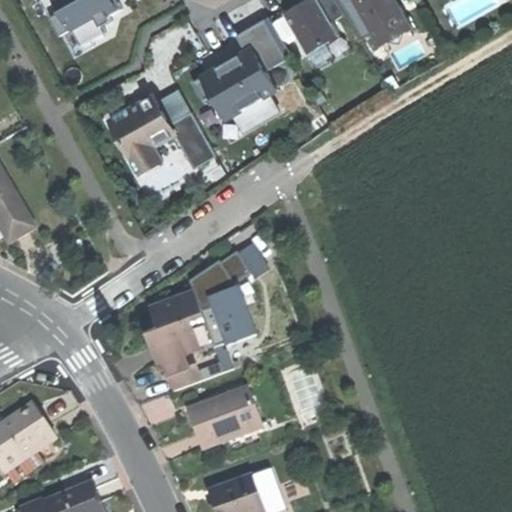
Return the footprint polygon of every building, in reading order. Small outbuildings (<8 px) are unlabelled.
[(48,0),(46,2),(74,49),(107,31),(102,23),(126,10),(143,0),(48,0)] [(332,22),(346,14),(337,0),(311,0),(311,3),(303,8),(301,5),(285,14),(290,22),(309,54),(340,36),(332,22)] [(337,0),(346,14),(361,41),(375,33),(382,46),(413,28),(397,1),(392,4),(389,0),(337,0)] [(276,67),(295,58),(274,17),(242,33),(250,50),(197,77),(209,102),(219,97),(231,122),(242,117),(248,130),(275,117),(268,101),(288,91),(276,67)] [(151,193),(187,175),(177,155),(189,149),(198,167),(219,156),(183,83),(113,118),(151,193)] [(0,167),(0,228),(9,243),(33,228),(0,167)] [(199,366),(191,369),(186,357),(202,350),(194,328),(206,323),(205,319),(224,311),(226,308),(227,303),(224,297),(221,295),(215,295),(213,292),(197,297),(196,295),(153,311),(158,323),(163,336),(155,340),(149,342),(154,354),(159,366),(163,365),(168,379),(171,377),(177,392),(204,382),(202,374),(199,366)] [(150,326),(155,340),(163,336),(158,323),(150,326)] [(233,363),(202,374),(204,382),(236,370),(233,363)] [(207,451),(265,429),(251,388),(191,410),(199,431),(207,451)] [(40,455),(60,443),(38,407),(7,426),(0,429),(0,465),(7,476),(9,475),(21,468),(28,480),(48,468),(40,455)] [(16,487),(28,480),(21,468),(9,475),(16,487)] [(265,511),(266,511),(284,504),(272,472),(213,492),(220,511),(265,511)] [(44,503),(22,511),(21,511),(101,511),(99,504),(94,490),(46,508),(44,503)]
